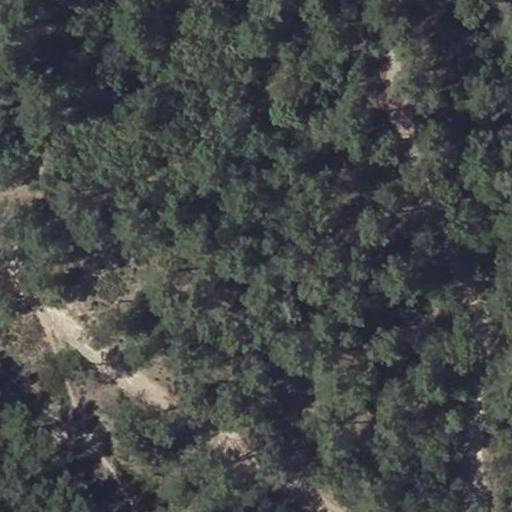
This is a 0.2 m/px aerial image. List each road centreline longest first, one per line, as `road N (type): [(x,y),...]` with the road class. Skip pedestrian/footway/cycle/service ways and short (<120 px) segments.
road 1 (track): [(380,0),(443,253),(479,324),(486,365),(467,476),(481,511)]
road 2 (track): [(0,249),(94,352),(327,511)]
